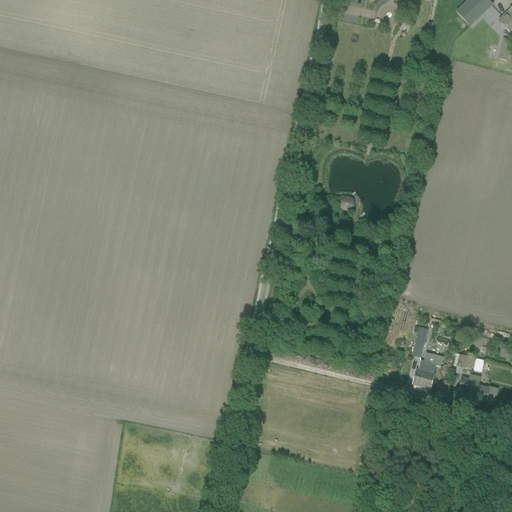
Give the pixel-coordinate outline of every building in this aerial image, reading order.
[(486,0),(469,0),(457,13),(470,26),(492,6),(486,0)] [(511,8),(498,22),(511,36),(511,35),(511,8)] [(501,49),(498,59),(508,61),(510,49),(511,49),(511,44),(511,41),(502,39),(500,48),(501,49)] [(347,198),(341,202),(341,209),(347,212),(353,208),(353,201),(347,198)] [(412,357),(420,359),(428,331),(416,328),(414,333),(418,334),(412,357)] [(413,386),(430,390),(436,367),(440,368),(443,358),(426,354),(423,363),(420,362),(418,372),(416,371),(413,386)] [(455,367),(481,373),(484,361),(458,355),(455,367)] [(466,398),(494,405),(497,391),(478,386),(479,379),(471,377),(470,381),(462,379),(459,390),(468,393),(466,398)] [(511,489),(502,495),(507,505),(511,502),(511,489)]
